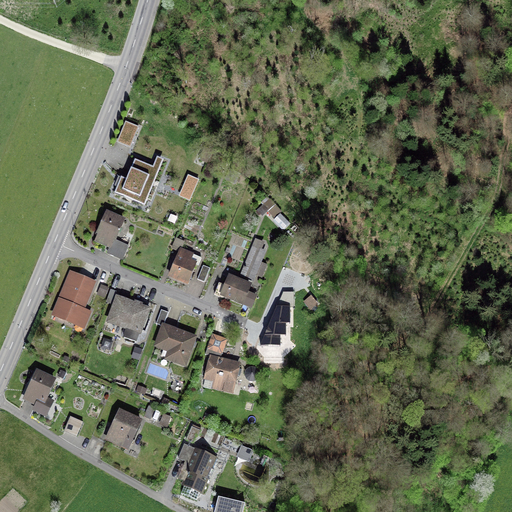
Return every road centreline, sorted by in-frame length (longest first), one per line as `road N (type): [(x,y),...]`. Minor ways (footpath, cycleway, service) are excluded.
road 1 (tertiary): [(146,0),(129,66),(56,243)]
road 2 (residential): [(250,325),(56,243)]
road 3 (tertiary): [(56,243),(0,375)]
road 4 (track): [(0,20),(129,66)]
